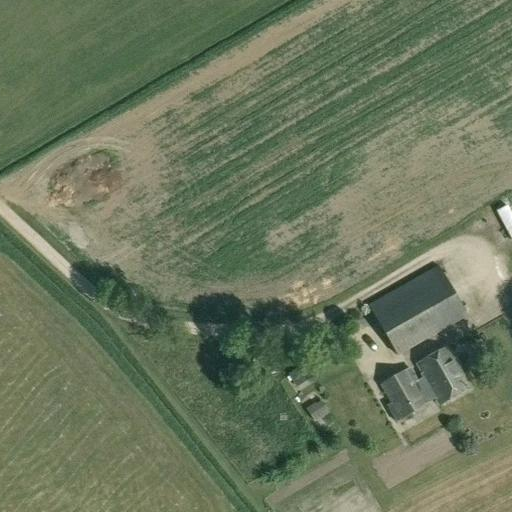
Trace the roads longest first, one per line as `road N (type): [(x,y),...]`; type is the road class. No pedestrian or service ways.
road 1 (track): [(362,301),(281,334),(194,332),(121,316),(100,303)]
road 2 (track): [(100,303),(0,212)]
